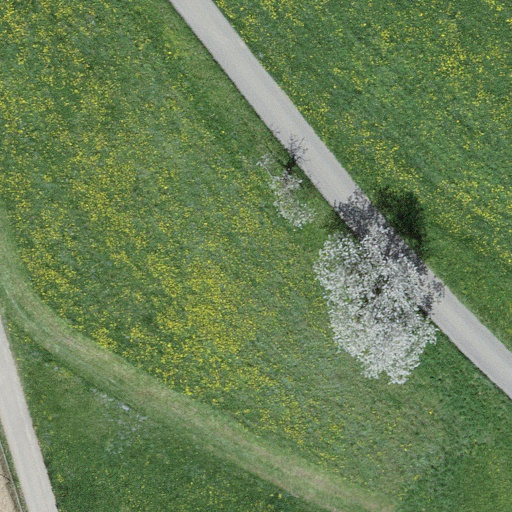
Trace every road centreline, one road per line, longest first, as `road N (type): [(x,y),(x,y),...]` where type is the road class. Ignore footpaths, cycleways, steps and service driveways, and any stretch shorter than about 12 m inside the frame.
road 1 (unclassified): [(511,373),(293,127),(192,0)]
road 2 (unclassified): [(0,388),(38,511)]
